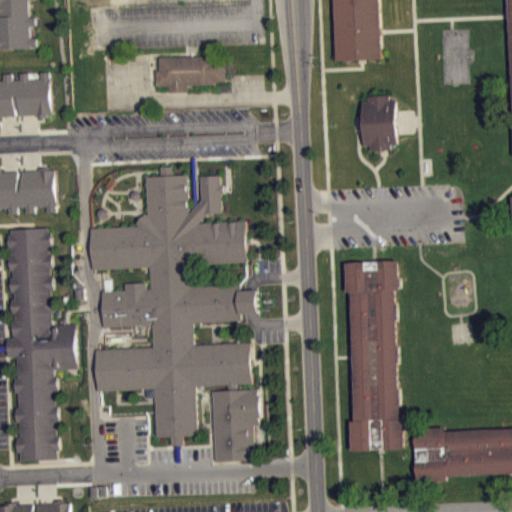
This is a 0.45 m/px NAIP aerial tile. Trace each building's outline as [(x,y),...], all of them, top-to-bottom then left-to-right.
[(31,0),(32,16),(38,16),(39,25),(32,25),(33,37),(40,37),(40,45),(34,46),(34,47),(19,48),(18,48),(0,48),(0,15),(3,15),(2,0),(31,0)] [(381,0),(383,30),(384,59),(362,60),(339,60),(336,0),(381,0)] [(161,56),(161,69),(158,69),(159,85),(170,85),(170,90),(188,90),(188,84),(218,84),(218,81),(227,81),(225,54),(161,56)] [(0,80),(6,80),(6,73),(15,72),(16,79),(23,79),(22,72),(33,72),(33,78),(43,77),(43,71),(52,70),(52,77),(54,77),(56,113),(51,113),(51,116),(40,116),(40,114),(23,115),(22,108),(19,108),(19,115),(1,115),(2,118),(0,118),(0,80)] [(363,100),(370,100),(370,95),(390,94),(390,99),(397,99),(398,143),(392,143),(392,148),(384,148),(372,149),(371,144),(365,145),(364,131),(360,131),(360,122),(360,114),(364,114),(363,100)] [(174,445),(174,436),(159,436),(158,401),(157,388),(146,388),(100,389),(98,349),(155,346),(154,324),(122,325),(106,326),(104,290),(127,289),(127,283),(148,282),(148,288),(152,288),(151,266),(95,268),(93,227),(140,225),(137,223),(143,217),(147,213),(149,215),(147,176),(162,175),(162,171),(161,166),(173,165),(174,174),(188,174),(191,212),(203,199),(202,176),(222,175),(222,184),(224,184),(225,189),(225,192),(222,192),(223,212),(209,212),(201,222),(248,220),(248,240),(248,261),(192,263),(193,285),(242,283),(243,290),(253,289),(259,289),(260,311),(254,312),(244,313),(244,319),(214,321),(200,322),(196,322),(197,343),(253,341),(254,362),(255,382),(239,383),(241,389),(262,387),(262,395),(263,395),(264,395),(265,416),(263,417),(263,424),(257,424),(259,452),(261,452),(261,458),(239,459),(219,460),(215,390),(232,389),(231,384),(203,385),(199,385),(200,434),(186,435),(186,444),(174,445)] [(0,207),(12,206),(12,214),(22,213),(21,207),(29,206),(29,213),(38,213),(38,205),(49,205),(50,212),(60,211),(57,170),(53,170),(53,166),(42,167),(43,170),(25,171),(25,177),(22,177),(22,171),(5,172),(5,169),(0,169),(0,207)] [(13,228),(14,233),(10,233),(11,248),(14,248),(14,255),(11,256),(12,269),(15,269),(15,276),(12,276),(13,291),(16,291),(16,298),(13,298),(13,313),(17,313),(17,320),(14,320),(14,334),(18,334),(18,336),(10,336),(10,356),(18,355),(18,371),(19,371),(19,376),(17,376),(18,392),(21,391),(21,406),(18,406),(19,421),(22,421),(22,436),(20,436),(21,451),(23,451),(24,459),(60,458),(59,449),(63,449),(63,434),(59,434),(59,420),(61,420),(61,404),(58,404),(58,390),(60,390),(60,374),(57,374),(57,369),(80,368),(78,323),(68,323),(54,324),(54,311),(57,311),(56,296),(53,296),(53,289),(56,288),(55,274),(52,274),(52,268),(55,268),(54,252),(51,252),(51,246),(54,246),(53,230),(50,231),(50,227),(31,227),(13,228)] [(346,264),(348,291),(352,291),(355,355),(359,420),(354,420),(356,448),(408,447),(407,418),(402,417),(397,290),(401,289),(401,260),(374,262),(346,264)] [(511,472),(450,474),(450,479),(422,481),(418,427),(449,426),(449,431),(511,428),(511,472)] [(4,511),(73,511),(73,501),(69,502),(68,499),(57,499),(58,502),(41,503),(41,510),(37,510),(37,503),(19,504),(19,501),(9,501),(9,504),(4,504),(4,511)]
